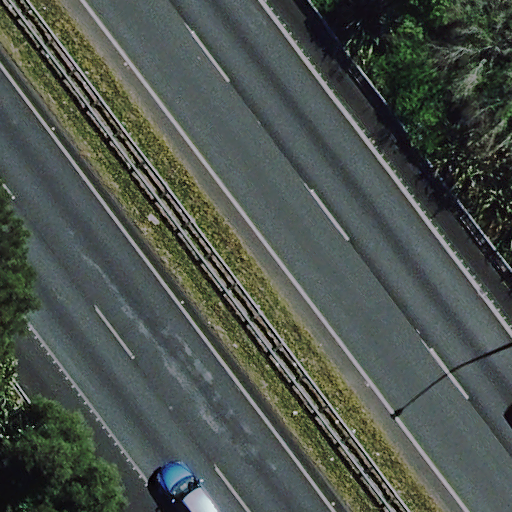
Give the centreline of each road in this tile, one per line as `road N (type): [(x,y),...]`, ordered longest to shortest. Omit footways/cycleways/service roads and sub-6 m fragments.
road 1 (motorway): [(163,0),(511,449)]
road 2 (motorway): [(281,511),(0,155)]
